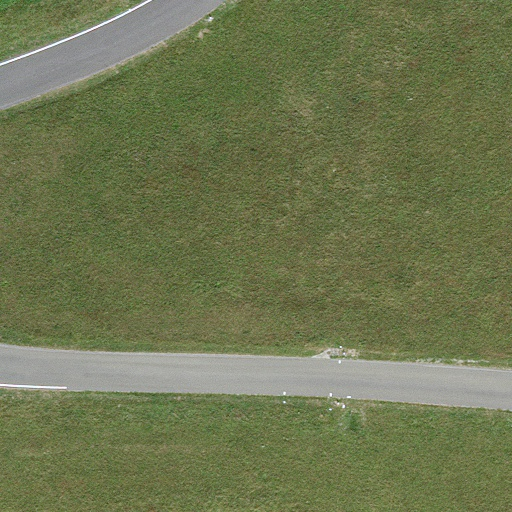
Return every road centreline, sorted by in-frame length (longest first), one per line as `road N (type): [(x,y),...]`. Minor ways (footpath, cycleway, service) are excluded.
road 1 (tertiary): [(511,385),(0,366)]
road 2 (tertiary): [(0,86),(96,49),(188,0)]
